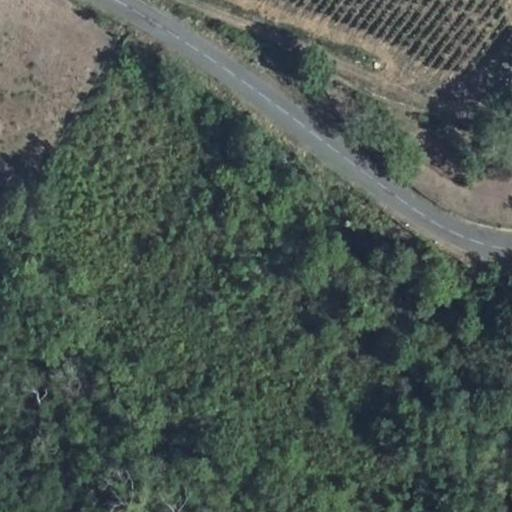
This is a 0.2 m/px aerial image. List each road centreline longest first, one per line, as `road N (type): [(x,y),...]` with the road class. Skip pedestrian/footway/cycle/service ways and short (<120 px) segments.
road 1 (tertiary): [(109,0),(207,55),(419,216),(457,239),(511,250)]
road 2 (track): [(186,0),(465,114),(511,82)]
